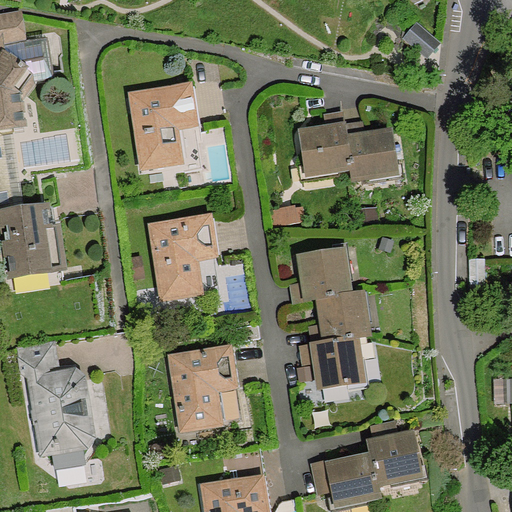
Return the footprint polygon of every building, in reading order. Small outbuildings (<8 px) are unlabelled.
[(0,132),(29,129),(25,102),(38,84),(57,81),(55,72),(65,71),(61,38),(57,35),(28,39),(24,14),(0,17),(0,132)] [(434,45),(416,30),(407,41),(425,55),(434,45)] [(182,132),(202,129),(196,87),(133,96),(145,172),(187,165),(182,132)] [(357,172),(352,139),(350,127),(347,114),(330,117),(332,130),(305,134),(312,179),(357,172)] [(352,139),(357,172),(359,184),(404,177),(397,132),(352,139)] [(52,209),(3,215),(11,282),(69,273),(64,229),(55,230),(52,209)] [(154,228),(166,302),(206,296),(201,262),(222,259),(215,219),(154,228)] [(351,252),(304,259),(310,304),(323,302),(357,297),(351,252)] [(357,297),(323,302),(329,346),(363,341),(376,339),(369,295),(357,297)] [(329,346),(305,349),(307,367),(319,365),(323,393),(370,386),(363,341),(329,346)] [(57,345),(23,351),(26,374),(34,380),(46,456),(89,450),(98,442),(89,382),(79,375),(78,369),(61,372),(57,345)] [(175,360),(186,434),(226,428),(221,394),(241,391),(235,350),(175,360)] [(374,444),(378,458),(383,489),(428,480),(418,435),(402,438),(399,424),(374,429),(377,444),(374,444)] [(378,458),(316,469),(321,496),(337,494),(340,511),(385,503),(383,489),(378,458)] [(207,489),(210,511),(272,511),(268,480),(207,489)]
